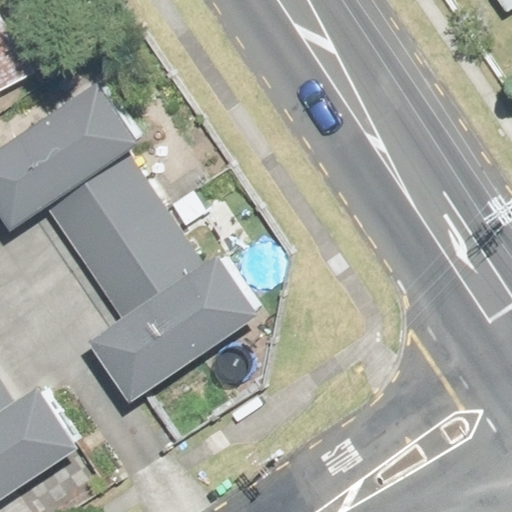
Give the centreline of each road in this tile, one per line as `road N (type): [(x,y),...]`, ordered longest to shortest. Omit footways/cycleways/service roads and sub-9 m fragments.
road 1 (tertiary): [(286,0),(511,334)]
road 2 (tertiary): [(333,511),(511,395)]
